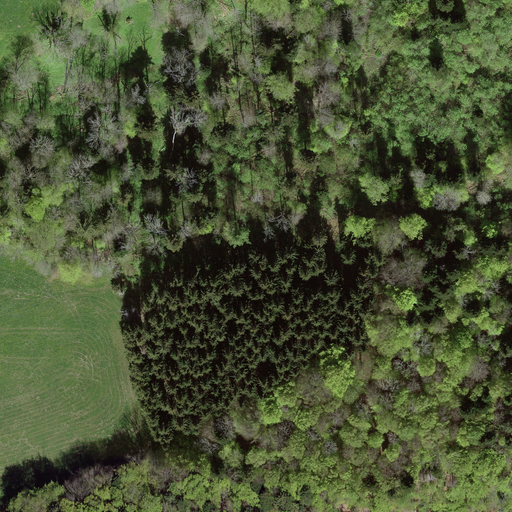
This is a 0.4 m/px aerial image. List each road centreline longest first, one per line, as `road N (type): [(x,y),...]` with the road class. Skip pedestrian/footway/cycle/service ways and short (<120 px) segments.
road 1 (track): [(111,278),(363,201),(424,205),(511,189)]
road 2 (track): [(511,93),(432,52),(408,54),(373,75)]
